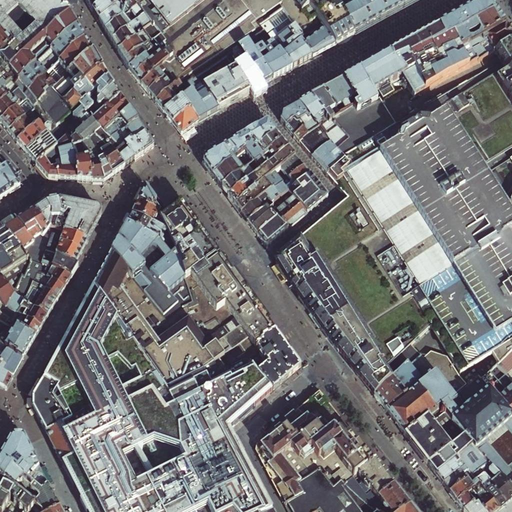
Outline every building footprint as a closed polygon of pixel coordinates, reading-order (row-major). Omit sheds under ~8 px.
[(4,74),(69,14),(60,0),(8,0),(4,4),(0,8),(0,71),(1,70),(4,74)] [(87,0),(85,2),(89,7),(92,12),(107,0),(87,0)] [(96,20),(99,23),(126,0),(107,0),(92,12),(96,20)] [(115,49),(118,54),(145,31),(150,27),(129,0),(126,0),(99,23),(103,31),(115,49)] [(129,0),(150,27),(145,31),(161,53),(170,66),(164,71),(170,79),(175,86),(178,84),(180,87),(184,92),(197,82),(219,113),(223,111),(197,74),(224,55),(234,47),(243,40),(259,28),(258,28),(280,13),(299,42),(308,36),(310,38),(316,33),(329,52),(334,49),(348,42),(363,33),(377,25),(391,17),(404,10),(397,0),(129,0)] [(397,0),(404,10),(413,5),(420,1),(419,0),(397,0)] [(489,5),(483,3),(475,8),(463,15),(449,23),(440,28),(447,41),(454,37),(496,14),(489,5)] [(305,65),(312,61),(299,42),(280,13),(258,28),(259,28),(292,72),(305,65)] [(74,23),(69,14),(4,74),(9,81),(13,86),(77,27),(74,23)] [(462,51),(505,27),(502,22),(496,14),(454,37),(460,46),(462,51)] [(81,35),(77,27),(13,86),(18,92),(23,98),(84,41),(81,35)] [(473,52),(510,33),(508,30),(505,27),(462,51),(465,56),(471,66),(480,61),(473,52)] [(288,74),(292,72),(259,28),(243,40),(253,53),(260,48),(265,55),(257,60),(274,83),(280,79),(288,74)] [(460,59),(454,49),(460,46),(454,37),(447,41),(440,28),(431,33),(423,37),(410,45),(398,51),(390,56),(394,64),(408,56),(427,90),(471,66),(465,56),(460,59)] [(125,66),(128,72),(153,52),(155,54),(157,53),(159,55),(161,53),(145,31),(118,54),(125,66)] [(299,42),(312,61),(322,56),(329,52),(316,33),(310,38),(308,36),(299,42)] [(494,53),(511,42),(511,35),(510,33),(473,52),(480,61),(494,53)] [(269,85),(274,83),(257,60),(265,55),(260,48),(253,53),(243,40),(234,47),(263,89),(269,85)] [(89,49),(84,41),(23,98),(27,102),(34,110),(93,54),(89,49)] [(511,42),(494,53),(499,62),(395,124),(377,134),(374,130),(391,120),(387,113),(427,90),(408,56),(394,64),(390,56),(367,69),(365,70),(344,81),(357,105),(343,117),(334,124),(338,129),(349,141),(337,153),(340,155),(341,157),(345,160),(333,171),(326,177),(348,201),(311,231),(306,235),(298,242),(304,249),(279,269),(282,274),(286,281),(295,294),(297,296),(306,308),(314,321),(316,323),(345,362),(374,398),(397,377),(407,367),(410,370),(412,368),(421,361),(410,347),(431,327),(439,339),(447,331),(457,321),(447,308),(466,288),(472,283),(477,288),(485,306),(489,325),(495,331),(506,343),(510,347),(511,349),(511,348),(511,202),(509,200),(511,194),(511,42)] [(462,51),(460,46),(454,49),(460,59),(465,56),(462,51)] [(258,91),(263,89),(234,47),(224,55),(249,96),(258,91)] [(139,84),(141,88),(164,71),(170,66),(161,53),(159,55),(157,53),(155,54),(153,52),(128,72),(133,78),(139,84)] [(98,64),(93,54),(34,110),(35,111),(44,121),(53,131),(63,122),(71,115),(63,106),(102,69),(98,64)] [(238,102),(249,96),(224,55),(197,74),(223,111),(238,102)] [(106,76),(102,69),(63,106),(71,115),(63,122),(69,129),(114,89),(106,76)] [(0,89),(9,81),(4,74),(1,70),(0,71),(0,89)] [(146,93),(148,96),(170,79),(164,71),(141,88),(146,93)] [(153,103),(155,105),(180,87),(178,84),(175,86),(170,79),(148,96),(153,103)] [(0,106),(18,92),(13,86),(9,81),(0,89),(0,106)] [(329,90),(324,93),(343,117),(357,105),(344,81),(338,85),(329,90)] [(199,125),(198,124),(215,115),(219,113),(197,82),(184,92),(189,99),(182,103),(191,115),(198,126),(199,125)] [(161,112),(163,115),(182,103),(189,99),(184,92),(180,87),(155,105),(161,112)] [(118,95),(114,89),(69,129),(64,133),(66,138),(69,143),(93,122),(120,98),(118,95)] [(0,123),(27,102),(23,98),(18,92),(0,106),(0,123)] [(318,96),(311,100),(331,126),(334,124),(343,117),(324,93),(318,96)] [(126,108),(120,98),(93,122),(102,132),(103,134),(129,112),(126,108)] [(307,102),(300,106),(319,132),(322,130),(328,136),(338,129),(334,124),(331,126),(311,100),(307,102)] [(0,124),(5,130),(8,134),(35,111),(34,110),(27,102),(0,123),(0,124)] [(169,122),(172,127),(191,115),(182,103),(163,115),(169,122)] [(291,111),(281,116),(280,124),(292,138),(294,140),(302,133),(308,140),(312,137),(317,133),(319,132),(300,106),(291,111)] [(13,140),(18,145),(44,121),(35,111),(8,134),(13,140)] [(134,120),(129,112),(103,134),(120,152),(124,149),(131,144),(132,146),(145,137),(134,120)] [(180,136),(181,138),(183,136),(198,126),(191,115),(172,127),(178,134),(180,136)] [(21,149),(26,155),(48,136),(53,131),(44,121),(18,145),(21,149)] [(124,170),(110,151),(108,152),(95,138),(102,132),(93,122),(69,143),(72,149),(80,148),(85,155),(94,157),(98,162),(97,163),(100,172),(105,169),(112,179),(121,173),(124,170)] [(278,138),(267,124),(261,128),(253,132),(245,137),(236,141),(243,151),(253,145),(261,158),(267,167),(289,151),(278,138)] [(302,150),(305,153),(321,141),(328,136),(322,130),(319,132),(317,133),(321,139),(318,141),(318,140),(315,142),(312,137),(308,140),(299,146),(302,150)] [(124,149),(120,152),(103,134),(102,132),(95,138),(108,152),(110,151),(124,170),(131,165),(135,162),(124,149)] [(297,144),(299,146),(308,140),(302,133),(294,140),(297,144)] [(34,164),(37,166),(56,150),(56,147),(48,136),(26,155),(30,159),(34,164)] [(151,145),(145,137),(132,146),(131,144),(124,149),(135,162),(147,154),(154,149),(151,145)] [(45,176),(49,180),(55,181),(67,182),(77,183),(73,163),(75,163),(72,149),(69,143),(66,138),(56,147),(56,150),(37,166),(39,170),(45,176)] [(243,151),(236,141),(218,152),(205,159),(204,166),(207,169),(213,178),(245,153),(243,151)] [(305,153),(312,160),(327,149),(321,141),(305,153)] [(218,185),(221,189),(261,158),(253,145),(243,151),(245,153),(213,178),(218,185)] [(333,161),(331,159),(337,153),(331,146),(327,149),(312,160),(317,167),(326,177),(333,171),(345,160),(341,157),(340,155),(333,161)] [(84,183),(91,184),(88,160),(89,160),(85,155),(80,148),(72,149),(75,163),(73,163),(77,183),(84,183)] [(233,204),(235,208),(264,184),(295,158),(291,153),(289,151),(267,167),(228,198),(233,204)] [(97,184),(104,185),(100,172),(97,163),(98,162),(94,157),(85,155),(89,160),(88,160),(91,184),(97,184)] [(0,172),(9,167),(3,160),(0,156),(0,172)] [(224,193),(228,198),(267,167),(261,158),(221,189),(224,193)] [(288,194),(311,178),(299,163),(295,158),(264,184),(271,193),(274,191),(281,200),(288,194)] [(0,201),(20,188),(21,186),(14,176),(9,167),(0,172),(0,201)] [(109,181),(112,179),(105,169),(100,172),(104,185),(109,181)] [(305,196),(317,186),(315,183),(311,178),(288,194),(293,199),(295,198),(298,201),(305,196)] [(241,216),(271,193),(264,184),(235,208),(239,213),(241,216)] [(310,202),(322,192),(321,190),(317,186),(305,196),(310,202)] [(142,197),(139,202),(155,211),(160,220),(169,213),(160,200),(158,197),(151,188),(148,190),(145,191),(142,197)] [(246,222),(248,225),(268,210),(281,200),(274,191),(271,193),(241,216),(246,222)] [(324,201),(328,198),(322,192),(310,202),(305,196),(298,201),(295,198),(293,199),(307,215),(324,201)] [(293,199),(288,194),(281,200),(268,210),(272,215),(278,222),(278,221),(288,232),(296,225),(304,218),(307,215),(293,199)] [(72,203),(59,200),(46,202),(32,212),(47,229),(54,232),(55,228),(88,242),(91,235),(95,229),(100,220),(101,217),(102,215),(101,214),(101,212),(100,211),(100,209),(98,208),(72,203)] [(136,208),(133,215),(163,232),(165,229),(160,220),(155,211),(139,202),(136,208)] [(196,225),(181,203),(178,205),(174,209),(169,213),(160,220),(165,229),(171,243),(186,272),(184,273),(194,307),(188,309),(194,325),(198,331),(214,323),(226,336),(219,338),(228,350),(238,363),(248,358),(255,355),(253,350),(262,345),(261,341),(275,333),(232,274),(219,257),(196,225)] [(251,228),(252,230),(272,215),(268,210),(248,225),(251,228)] [(26,216),(16,222),(24,231),(32,225),(44,237),(51,241),(54,232),(47,229),(32,212),(26,216)] [(130,219),(127,225),(158,243),(167,250),(171,243),(165,229),(163,232),(133,215),(130,219)] [(256,235),(258,238),(271,227),(278,222),(272,215),(252,230),(256,235)] [(286,234),(288,232),(278,221),(278,222),(271,227),(281,238),(286,234)] [(10,226),(4,230),(25,256),(24,257),(26,259),(28,258),(30,261),(32,263),(41,265),(41,264),(46,252),(51,241),(44,237),(32,225),(24,231),(16,222),(10,226)] [(124,231),(112,253),(167,322),(182,311),(188,309),(194,307),(184,273),(186,272),(171,243),(167,250),(158,243),(127,225),(124,231)] [(264,245),(267,249),(281,238),(271,227),(258,238),(264,245)] [(51,241),(46,252),(75,266),(85,247),(88,242),(55,228),(54,232),(51,241)] [(0,276),(15,295),(22,276),(25,277),(30,261),(28,258),(26,259),(24,257),(25,256),(4,230),(0,232),(0,276)] [(298,242),(274,262),(279,269),(304,249),(298,242)] [(46,252),(41,264),(53,268),(72,279),(76,271),(78,268),(75,266),(46,252)] [(112,253),(109,259),(102,270),(96,282),(93,288),(170,393),(238,363),(228,350),(219,338),(226,336),(214,323),(198,331),(194,325),(188,309),(182,311),(167,322),(112,253)] [(19,300),(24,302),(33,286),(37,276),(41,265),(32,263),(30,261),(25,277),(22,276),(15,295),(19,300)] [(41,265),(37,276),(50,281),(57,285),(65,290),(69,283),(72,279),(53,268),(41,264),(41,265)] [(0,311),(4,309),(17,316),(23,305),(24,302),(19,300),(15,295),(0,276),(0,311)] [(44,291),(58,301),(63,294),(65,290),(57,285),(50,281),(37,276),(33,286),(44,291)] [(439,339),(460,372),(469,366),(488,354),(498,368),(505,359),(499,352),(504,347),(507,350),(510,347),(506,343),(495,331),(489,325),(485,306),(477,288),(472,283),(466,288),(447,308),(457,321),(447,331),(439,339)] [(24,302),(23,305),(48,318),(54,308),(58,301),(44,291),(33,286),(24,302)] [(240,449),(237,444),(230,430),(242,419),(254,409),(258,405),(268,397),(273,392),(254,366),(248,358),(170,393),(93,288),(90,293),(83,306),(72,326),(56,355),(47,372),(43,380),(41,384),(37,392),(33,399),(32,404),(32,409),(36,415),(37,418),(49,441),(57,456),(64,471),(82,507),(84,511),(269,511),(273,511),(240,449)] [(23,305),(17,316),(41,329),(46,321),(48,318),(23,305)] [(17,316),(4,309),(0,311),(0,318),(5,325),(10,328),(11,327),(17,316)] [(17,316),(11,327),(35,339),(38,333),(41,329),(17,316)] [(0,340),(5,336),(10,328),(5,325),(0,318),(0,340)] [(32,344),(35,339),(11,327),(10,328),(5,336),(0,340),(0,345),(3,350),(23,361),(32,344)] [(276,390),(301,369),(293,358),(278,338),(275,333),(261,341),(262,345),(253,350),(255,355),(248,358),(254,366),(273,392),(276,390)] [(7,364),(18,370),(21,364),(23,361),(3,350),(0,345),(0,363),(5,368),(7,364)] [(499,352),(505,359),(511,352),(511,348),(511,349),(510,347),(507,350),(504,347),(499,352)] [(498,368),(496,369),(505,379),(511,372),(511,352),(505,359),(498,368)] [(445,359),(429,353),(423,358),(436,377),(451,399),(465,386),(456,377),(445,359)] [(436,377),(423,358),(421,361),(412,368),(425,385),(436,377)] [(0,387),(6,390),(10,384),(14,378),(3,372),(5,368),(0,363),(0,387)] [(5,368),(3,372),(14,378),(16,373),(18,370),(7,364),(5,368)] [(397,377),(374,398),(381,406),(385,412),(405,397),(406,398),(422,386),(410,370),(407,367),(397,377)] [(511,386),(505,379),(496,369),(488,376),(511,402),(511,386)] [(511,402),(488,376),(480,384),(511,419),(511,402)] [(405,397),(385,412),(392,421),(401,433),(405,438),(441,410),(451,423),(463,413),(451,399),(436,377),(425,385),(422,386),(406,398),(405,397)] [(474,388),(471,384),(458,396),(469,408),(463,413),(451,423),(464,439),(472,447),(511,490),(511,419),(480,384),(480,383),(474,388)] [(335,414),(319,394),(257,447),(256,453),(285,507),(304,498),(298,486),(320,472),(335,490),(342,483),(345,485),(352,479),(358,475),(374,462),(364,450),(354,437),(352,435),(343,424),(335,414)] [(441,410),(405,438),(410,444),(417,453),(422,459),(428,467),(464,439),(451,423),(441,410)] [(0,511),(61,511),(60,509),(55,511),(40,511),(25,499),(36,486),(29,480),(39,469),(24,439),(20,439),(12,439),(8,447),(0,460),(0,511)] [(464,439),(428,467),(433,473),(435,476),(456,460),(472,447),(464,439)] [(511,490),(472,447),(456,460),(464,469),(471,477),(478,486),(481,491),(488,485),(505,506),(511,501),(511,500),(511,490)] [(456,460),(435,476),(440,482),(442,485),(464,469),(456,460)] [(368,506),(393,487),(384,476),(376,466),(374,462),(358,475),(363,482),(358,486),(352,479),(345,485),(346,486),(368,506)] [(43,492),(48,486),(44,478),(39,469),(29,480),(36,486),(43,492)] [(464,469),(442,485),(447,491),(449,494),(465,482),(466,481),(471,477),(464,469)] [(287,511),(360,511),(343,489),(346,486),(345,485),(342,483),(335,490),(320,472),(298,486),(304,498),(285,507),(287,511)] [(465,482),(449,494),(454,500),(456,503),(466,495),(473,490),(478,486),(471,477),(466,481),(467,483),(471,482),(473,484),(469,487),(465,482)] [(481,491),(498,511),(502,509),(505,506),(488,485),(481,491)] [(55,511),(60,509),(55,499),(48,486),(43,492),(36,486),(25,499),(40,511),(55,511)] [(346,486),(343,489),(360,511),(374,511),(368,506),(346,486)] [(477,506),(481,511),(497,511),(498,511),(481,491),(478,486),(473,490),(480,503),(477,506)] [(374,511),(405,511),(410,509),(404,501),(393,487),(368,506),(374,511)] [(473,505),(463,511),(481,511),(477,506),(480,503),(473,490),(466,495),(473,505)] [(466,495),(456,503),(461,509),(463,511),(473,505),(466,495)]
